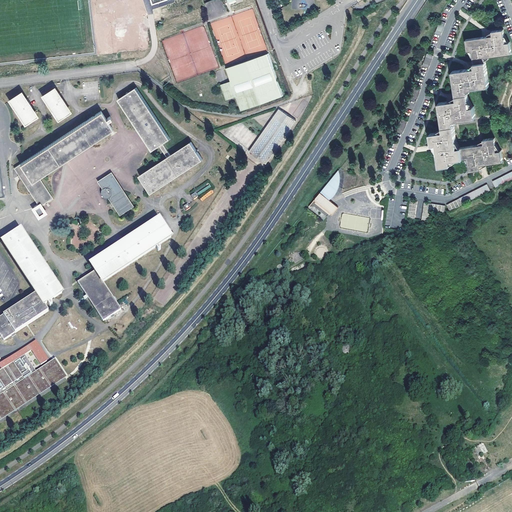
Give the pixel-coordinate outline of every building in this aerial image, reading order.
[(439,22),(436,34),(441,35),(444,23),(439,22)] [(471,50),(473,61),(486,60),(485,57),(511,53),(509,41),(505,42),(503,29),(492,30),(492,34),(488,35),(466,39),(468,51),(471,50)] [(224,83),(220,85),(226,100),(235,97),(240,111),(284,96),(269,53),(225,68),(230,82),(225,84),(224,83)] [(426,54),(422,66),(429,68),(432,56),(426,54)] [(486,60),(473,61),(474,67),(470,67),(452,70),(455,95),(469,93),(468,90),(490,86),(486,60)] [(153,192),(183,172),(190,167),(178,149),(176,151),(172,153),(165,142),(171,138),(136,85),(118,97),(153,150),(161,145),(169,156),(141,174),(153,192)] [(68,110),(53,88),(43,95),(58,117),(68,110)] [(35,114),(20,92),(9,100),(25,121),(35,114)] [(469,93),(455,95),(456,100),(453,100),(438,102),(442,127),(455,125),(454,122),(477,118),(475,106),(471,107),(469,93)] [(280,108),(249,152),(265,164),(297,119),(280,108)] [(101,110),(15,167),(39,203),(35,206),(37,209),(36,210),(36,211),(36,212),(37,214),(38,215),(39,215),(41,215),(42,215),(44,214),(44,212),(45,211),(44,209),(43,208),(42,207),(41,207),(40,207),(39,206),(52,197),(39,176),(113,128),(101,110)] [(396,131),(402,134),(407,122),(401,120),(396,131)] [(463,159),(461,147),(458,148),(455,125),(442,127),(443,132),(430,134),(431,145),(436,144),(437,148),(440,167),(451,165),(450,161),(463,159)] [(463,159),(468,158),(470,171),(482,170),(481,165),(484,165),(504,162),(502,150),(497,151),(495,138),(484,139),(485,144),(461,147),(463,159)] [(96,178),(103,188),(105,187),(100,179),(105,175),(106,177),(110,174),(111,176),(114,175),(110,169),(96,178)] [(339,169),(314,201),(318,204),(322,203),(326,201),(330,199),(333,196),(336,193),(338,189),(340,184),(340,180),(340,176),(340,173),(339,169)] [(511,171),(492,181),(495,187),(511,178),(511,171)] [(105,187),(103,188),(102,190),(101,191),(101,192),(101,193),(101,195),(102,196),(103,197),(104,198),(105,197),(107,197),(108,197),(109,197),(109,196),(111,195),(121,210),(129,204),(122,193),(125,191),(114,175),(111,176),(110,174),(106,177),(105,175),(100,179),(105,187)] [(447,204),(450,211),(463,204),(462,204),(490,190),(487,184),(447,204)] [(109,196),(109,197),(121,214),(134,204),(125,191),(122,193),(129,204),(121,210),(111,195),(109,196)] [(415,218),(417,201),(410,200),(408,217),(415,218)] [(444,212),(445,205),(424,202),(422,219),(429,220),(430,210),(444,212)] [(340,228),(367,232),(369,218),(342,213),(340,228)] [(107,281),(170,238),(175,234),(166,220),(163,216),(95,263),(99,269),(81,281),(107,320),(125,308),(107,281)] [(62,291),(20,229),(2,241),(36,292),(0,316),(0,335),(3,340),(48,310),(44,304),(62,291)] [(372,343),(367,335),(356,342),(361,350),(372,343)] [(34,341),(28,345),(31,350),(33,353),(39,349),(34,341)] [(5,409),(8,407),(9,408),(10,409),(12,410),(14,410),(16,409),(17,409),(19,407),(20,405),(20,403),(20,402),(19,401),(19,400),(22,398),(25,402),(62,377),(51,360),(48,362),(35,371),(24,354),(31,350),(28,345),(2,362),(3,363),(0,364),(0,358),(0,359),(0,358),(0,418),(7,413),(5,409)] [(39,349),(33,353),(41,364),(47,360),(39,349)] [(501,440),(483,406),(473,411),(480,424),(471,429),(463,412),(455,416),(457,419),(439,428),(443,437),(451,433),(461,454),(482,443),(484,448),(501,440)]
